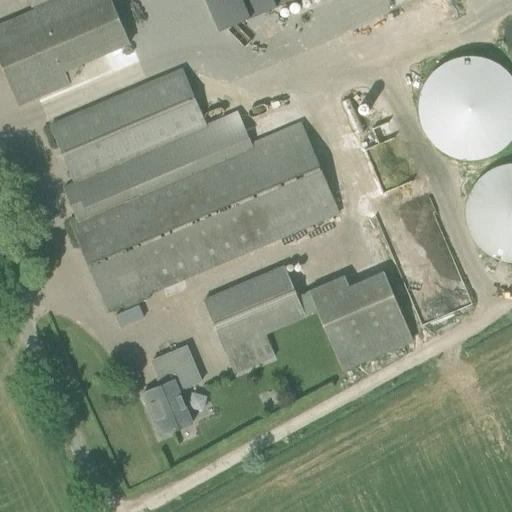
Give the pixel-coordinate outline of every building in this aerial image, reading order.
[(110,0),(59,0),(33,11),(0,25),(0,58),(20,105),(70,83),(64,70),(129,43),(110,0)] [(28,0),(33,11),(59,0),(28,0)] [(208,0),(220,27),(283,0),(208,0)] [(511,81),(506,73),(496,65),(485,62),(473,61),(461,65),(452,72),(445,82),(441,93),(441,105),(444,116),(451,126),(461,133),(472,137),(484,137),(496,134),(505,127),(511,117),(511,81)] [(62,187),(76,219),(69,221),(107,311),(339,213),(301,123),(253,144),(238,111),(205,125),(182,70),(50,126),(74,182),(62,187)] [(369,143),(389,214),(418,206),(399,135),(369,143)] [(480,196),(480,247),(511,260),(511,166),(493,167),(480,196)] [(284,266),(203,301),(234,373),(275,356),(265,334),(317,312),(342,369),(412,339),(384,273),(349,288),(344,277),(297,297),(284,266)] [(140,304),(115,314),(120,327),(145,317),(140,304)] [(160,436),(179,428),(192,423),(178,390),(201,380),(186,343),(149,358),(160,386),(143,394),(160,436)]
